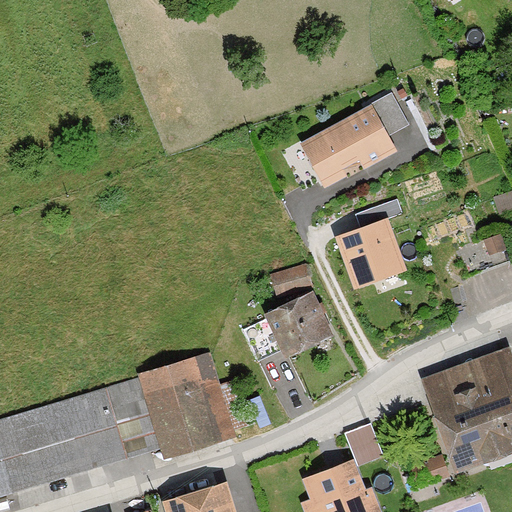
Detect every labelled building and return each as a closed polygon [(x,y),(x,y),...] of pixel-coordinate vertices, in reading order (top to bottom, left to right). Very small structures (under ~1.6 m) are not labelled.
[(374,109),(305,146),(326,186),(347,174),(345,170),(360,162),(364,169),(396,151),(374,109)] [(387,218),(336,237),(355,289),(406,271),(387,218)] [(511,263),(502,235),(460,250),(471,279),(511,264),(511,263)] [(308,268),(273,277),(279,298),(313,289),(308,268)] [(333,338),(314,295),(267,316),(287,360),(333,338)] [(233,313),(203,323),(223,387),(254,377),(233,313)] [(206,351),(0,416),(0,495),(158,446),(163,459),(233,437),(206,351)] [(457,407),(431,416),(453,475),(511,452),(511,388),(477,401),(471,386),(452,393),(457,407)] [(372,418),(346,429),(360,461),(385,450),(372,418)] [(442,456),(409,470),(416,489),(450,476),(442,456)] [(353,458),(301,477),(308,497),(298,501),(301,511),(381,511),(371,486),(363,489),(353,458)] [(234,511),(224,481),(159,498),(162,511),(234,511)]
